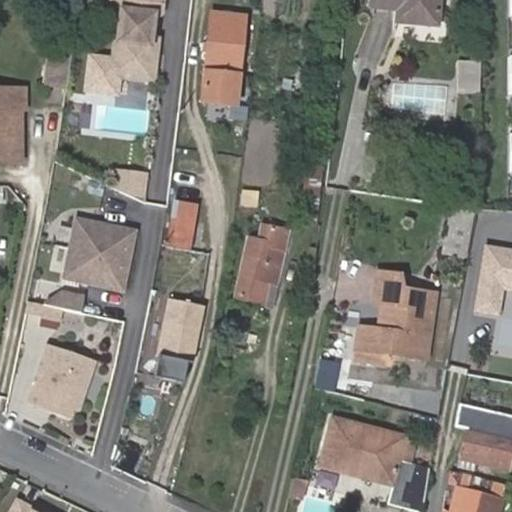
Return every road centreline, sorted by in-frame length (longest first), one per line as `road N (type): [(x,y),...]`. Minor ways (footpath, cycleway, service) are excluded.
road 1 (unknown): [(31,153),(36,192),(0,356)]
road 2 (unknown): [(146,511),(203,347)]
road 3 (residential): [(148,511),(0,443)]
road 4 (unknown): [(439,511),(462,380)]
